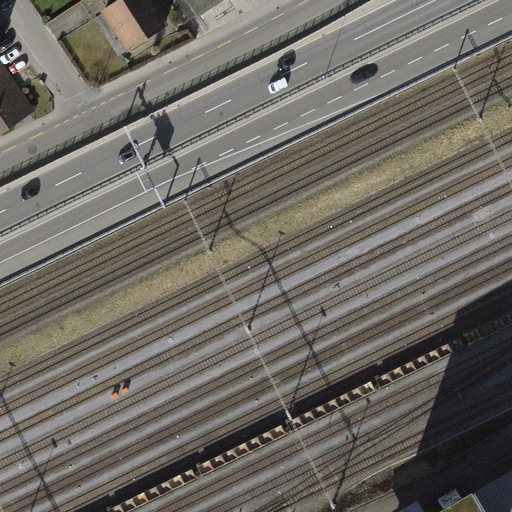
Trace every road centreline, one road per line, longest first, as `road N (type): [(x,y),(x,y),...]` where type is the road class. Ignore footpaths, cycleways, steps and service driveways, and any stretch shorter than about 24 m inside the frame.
road 1 (trunk): [(0,254),(511,3)]
road 2 (trunk): [(414,20),(0,221)]
road 3 (primary): [(330,0),(94,120)]
road 4 (residential): [(94,120),(9,0)]
